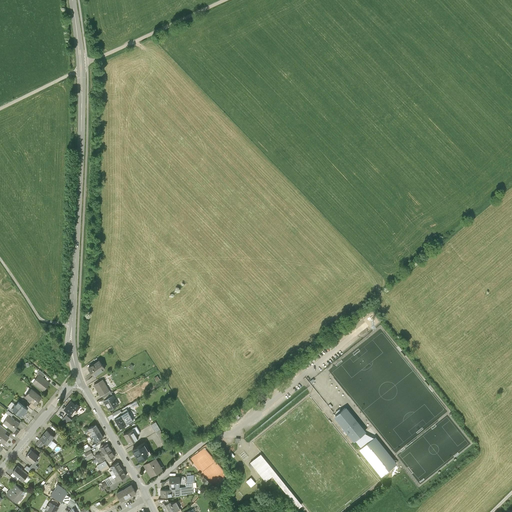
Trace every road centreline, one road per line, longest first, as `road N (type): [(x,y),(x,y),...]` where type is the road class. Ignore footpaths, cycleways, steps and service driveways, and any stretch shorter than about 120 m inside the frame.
road 1 (tertiary): [(71,0),(81,91),(71,327)]
road 2 (track): [(80,68),(224,0)]
road 3 (tertiary): [(77,376),(145,499)]
road 4 (residential): [(0,470),(77,376)]
